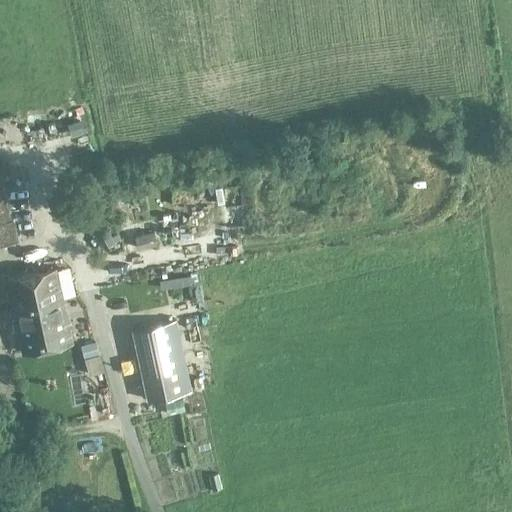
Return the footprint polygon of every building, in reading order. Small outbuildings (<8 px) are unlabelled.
[(0,243),(18,239),(14,219),(11,220),(0,172),(0,243)] [(176,182),(186,225),(213,219),(204,176),(176,182)] [(127,209),(131,230),(149,227),(145,206),(127,209)] [(87,223),(101,248),(114,240),(100,215),(87,223)] [(139,249),(157,245),(155,232),(136,236),(139,249)] [(61,299),(59,300),(52,269),(4,279),(20,353),(69,343),(65,324),(67,324),(61,299)] [(133,329),(147,399),(190,390),(176,320),(133,329)]
